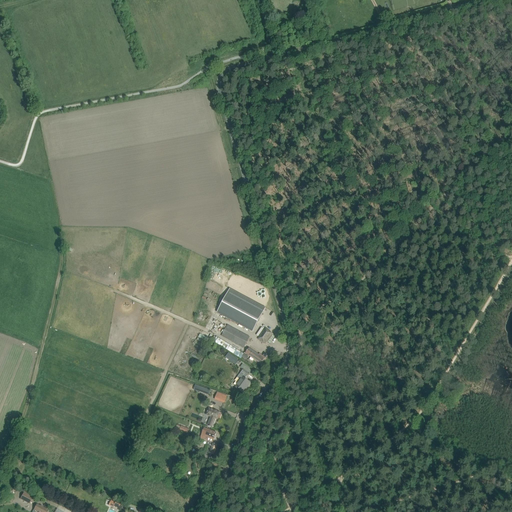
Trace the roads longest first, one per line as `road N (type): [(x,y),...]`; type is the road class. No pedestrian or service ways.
road 1 (tertiary): [(211,511),(246,425),(290,347),(222,76),(482,0)]
road 2 (track): [(511,260),(414,419),(338,478)]
road 3 (track): [(511,481),(480,474),(374,511)]
